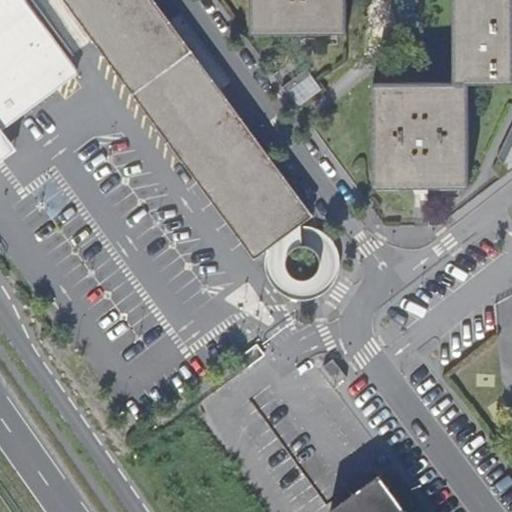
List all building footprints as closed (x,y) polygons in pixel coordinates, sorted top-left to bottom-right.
[(0,0),(0,128),(74,76),(18,0),(0,0)] [(63,0),(255,260),(268,250),(269,252),(267,261),(268,273),(269,278),(273,285),(279,292),(287,297),(299,301),(305,301),(314,300),(322,296),(329,291),(335,284),(339,274),(341,269),(340,255),(336,247),(331,239),(324,234),(315,229),(299,227),(314,216),(155,0),(63,0)] [(346,0),(251,0),(252,35),(347,34),(346,0)] [(511,0),(453,0),(453,83),(469,83),(511,82),(511,0)] [(295,106),(321,94),(311,70),(284,82),(295,106)] [(469,83),(453,83),(373,84),(374,188),(469,187),(469,83)] [(0,161),(12,153),(0,135),(0,161)] [(266,355),(257,344),(239,358),(247,369),(266,355)] [(331,360),(328,362),(342,381),(346,378),(331,360)] [(336,386),(342,381),(328,362),(322,367),(336,386)] [(404,511),(379,476),(329,511),(404,511)]
